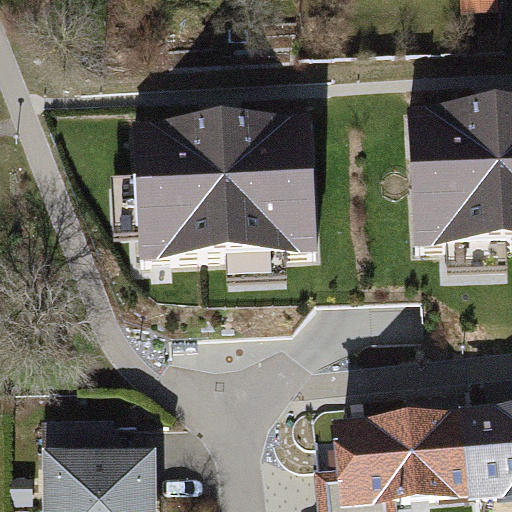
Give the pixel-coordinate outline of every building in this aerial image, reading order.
[(506,0),(468,0),(468,25),(506,25),(506,0)] [(511,114),(409,120),(416,259),(511,254),(511,114)] [(309,125),(135,133),(142,274),(316,265),(309,125)] [(511,423),(471,428),(479,498),(479,503),(511,499),(511,423)] [(349,511),(479,498),(471,428),(342,441),(349,511)] [(140,435),(50,436),(50,511),(159,511),(159,468),(141,469),(140,435)]
